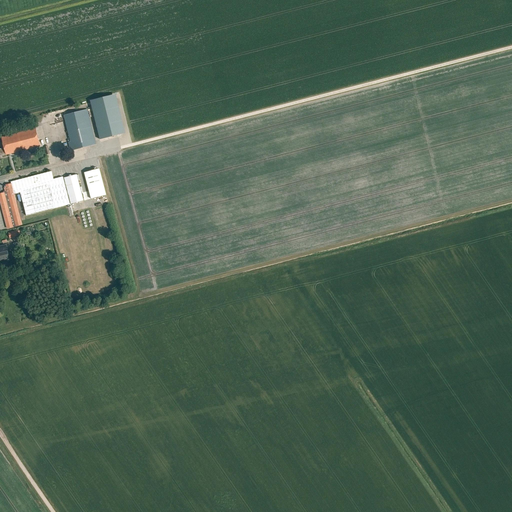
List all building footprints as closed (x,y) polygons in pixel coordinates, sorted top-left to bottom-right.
[(119,135),(110,96),(90,101),(100,139),(119,135)] [(70,142),(68,142),(71,151),(96,144),(87,109),(64,115),(70,142)] [(0,155),(6,155),(40,146),(36,129),(1,137),(4,148),(0,148),(0,155)] [(91,199),(106,195),(99,169),(84,173),(91,199)] [(0,200),(7,228),(22,224),(14,194),(20,192),(26,216),(70,204),(63,177),(53,179),(51,172),(11,182),(11,184),(6,185),(6,187),(6,188),(4,188),(6,192),(0,193),(0,200)] [(77,174),(64,178),(71,204),(84,201),(79,181),(80,180),(79,175),(77,175),(77,174)] [(22,241),(19,241),(13,243),(14,248),(17,247),(18,249),(24,247),(22,241)] [(6,245),(0,246),(0,261),(9,259),(9,255),(6,245)]
